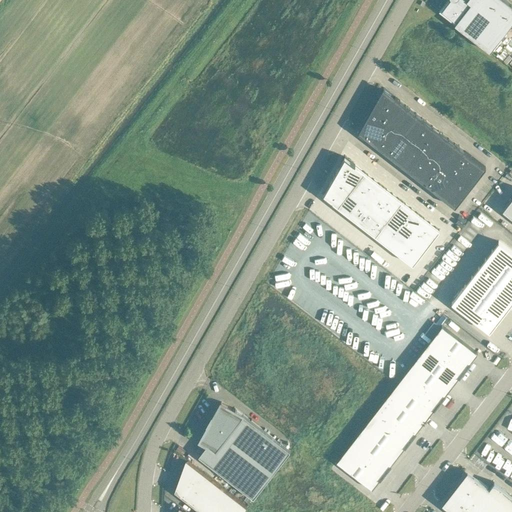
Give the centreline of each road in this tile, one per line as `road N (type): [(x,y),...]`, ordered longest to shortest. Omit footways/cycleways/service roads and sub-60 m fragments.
road 1 (tertiary): [(91,511),(386,0)]
road 2 (unclassified): [(406,0),(158,435),(143,511)]
road 3 (unclassified): [(511,378),(407,511)]
